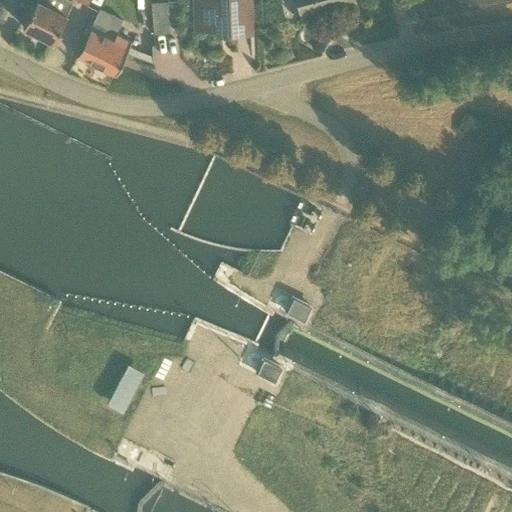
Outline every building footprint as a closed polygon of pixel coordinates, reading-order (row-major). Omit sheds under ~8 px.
[(38,0),(36,0),(23,26),(53,41),(65,13),(38,0)] [(196,0),(197,28),(217,27),(218,32),(251,31),(249,0),(196,0)] [(296,0),(302,17),(356,3),(355,0),(296,0)] [(416,0),(419,17),(431,15),(427,0),(416,0)] [(427,0),(431,15),(442,13),(440,0),(427,0)] [(440,0),(442,13),(454,11),(452,0),(440,0)] [(452,0),(454,11),(466,9),(464,0),(452,0)] [(464,0),(466,9),(478,7),(476,0),(464,0)] [(168,1),(151,2),(152,13),(153,33),(170,32),(169,12),(168,1)] [(116,72),(119,67),(132,40),(116,33),(112,41),(90,30),(78,53),(116,72)] [(312,307),(295,298),(294,298),(286,312),(305,321),(312,307)] [(275,382),(280,372),(282,367),(264,359),(257,373),(275,382)] [(120,411),(138,371),(121,363),(102,403),(120,411)]
